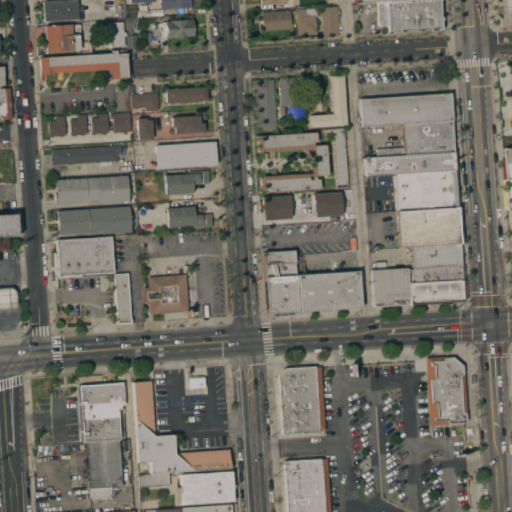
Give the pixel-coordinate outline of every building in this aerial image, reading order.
[(43,22),(43,15),(41,15),(41,10),(42,10),(42,1),(59,0),(76,0),(77,19),(43,22)] [(159,9),(158,0),(190,0),(191,7),(159,9)] [(440,0),(442,28),(387,31),(387,25),(378,26),(376,2),(408,0),(440,0)] [(511,24),(499,25),(497,0),(511,0),(511,24)] [(125,19),(124,6),(135,5),(136,18),(137,17),(138,18),(125,19)] [(338,35),(322,36),(320,7),(337,6),(338,35)] [(316,8),(316,16),(314,16),(315,30),(316,30),(316,34),(296,35),(295,9),(316,8)] [(289,10),(290,28),(262,30),(260,12),(289,10)] [(125,19),(138,18),(138,21),(134,22),(134,27),(131,27),(132,35),(136,34),(137,48),(127,48),(125,19)] [(166,36),(161,37),(160,22),(165,22),(165,21),(192,19),(193,36),(166,38),(166,36)] [(123,46),(109,47),(109,45),(108,45),(106,25),(107,25),(107,23),(121,22),(123,46)] [(45,52),(44,26),(71,24),(71,25),(79,24),(80,34),(78,34),(79,50),(45,52)] [(151,40),(149,40),(143,40),(143,32),(151,32),(151,40)] [(115,53),(125,53),(126,78),(110,79),(109,69),(39,74),(38,57),(110,52),(110,50),(115,50),(115,53)] [(320,104),(304,105),(302,76),(318,75),(320,104)] [(345,125),(311,127),(310,115),(331,113),(331,108),(328,108),(327,88),(330,88),(329,76),(342,75),(345,125)] [(278,77),(294,77),(295,105),(294,105),(295,108),(287,108),(287,106),(279,106),(278,77)] [(274,106),(275,106),(275,108),(274,108),(275,123),(276,122),(276,125),(275,125),(276,130),(258,131),(258,129),(255,129),(252,80),(255,80),(255,79),(257,79),(258,80),(272,79),(274,106)] [(115,86),(128,85),(129,110),(116,110),(115,86)] [(205,86),(206,100),(201,100),(201,101),(197,101),(197,100),(173,102),(173,103),(170,103),(170,102),(165,102),(164,89),(205,86)] [(11,118),(0,119),(0,89),(9,89),(11,118)] [(157,92),(158,110),(157,110),(150,111),(149,110),(144,111),(144,107),(131,108),(130,94),(157,92)] [(402,124),(361,127),(360,100),(450,94),(452,121),(402,124)] [(129,112),(130,124),(129,124),(129,127),(122,127),(122,130),(113,131),(112,126),(111,113),(129,112)] [(108,132),(102,132),(102,134),(97,134),(97,133),(91,133),(90,118),(97,117),(97,114),(107,114),(108,132)] [(86,133),(80,134),(80,135),(75,135),(75,134),(70,135),(69,119),(76,119),(75,116),(85,115),(86,133)] [(174,134),(173,129),(171,129),(170,117),(199,115),(199,123),(203,122),(203,132),(174,134)] [(65,135),(59,135),(59,136),(54,137),(54,136),(48,136),(47,120),(54,120),(54,117),(64,116),(65,135)] [(152,138),(137,139),(136,118),(146,117),(146,120),(151,119),(152,138)] [(452,121),(454,152),(376,157),(376,149),(403,147),(402,124),(452,121)] [(348,189),(337,190),(333,132),(324,133),(324,130),(344,129),(348,189)] [(260,192),(258,176),(310,173),(309,148),(257,152),(256,136),(315,132),(316,142),(313,142),(313,145),(325,144),(327,175),(314,176),(315,179),(318,179),(319,188),(260,192)] [(155,169),(154,145),(214,141),(215,165),(155,169)] [(51,165),(50,149),(120,145),(121,152),(117,152),(117,160),(51,165)] [(511,179),(502,180),(501,158),(504,158),(503,149),(511,148),(511,179)] [(393,174),(365,176),(363,158),(376,157),(454,152),(455,170),(393,174)] [(164,194),(163,175),(188,173),(188,171),(207,170),(208,183),(191,184),(192,193),(164,194)] [(395,212),(393,174),(455,170),(457,208),(395,212)] [(99,203),(98,200),(55,203),(54,180),(126,175),(128,201),(99,203)] [(511,195),(502,196),(501,180),(502,180),(511,179),(511,195)] [(338,192),(310,192),(311,217),(339,216),(338,192)] [(259,196),(260,220),(288,219),(287,194),(259,196)] [(511,210),(508,211),(503,211),(502,196),(511,195),(511,210)] [(101,234),(101,230),(57,233),(56,211),(128,206),(130,232),(101,234)] [(193,206),(194,214),(210,213),(211,226),(191,228),(191,225),(167,227),(165,208),(193,206)] [(410,247),(397,248),(395,212),(457,208),(459,244),(410,247)] [(0,236),(0,214),(14,213),(16,235),(0,236)] [(110,237),(113,272),(107,273),(107,275),(81,276),(81,275),(75,275),(75,277),(62,278),(62,276),(57,276),(57,275),(55,275),(54,251),(56,251),(55,240),(110,237)] [(460,266),(412,269),(410,247),(459,244),(460,266)] [(295,274),(264,277),(262,252),(293,250),(295,274)] [(408,284),(407,269),(412,269),(460,266),(461,281),(408,284)] [(373,306),(371,270),(407,267),(407,269),(408,284),(409,304),(373,306)] [(357,269),(360,307),(298,312),(295,274),(357,269)] [(130,322),(116,323),(113,287),(109,287),(108,281),(113,281),(113,274),(127,273),(130,322)] [(184,274),(187,311),(149,314),(148,303),(144,303),(142,287),(147,287),(146,277),(184,274)] [(295,274),(298,312),(265,315),(262,277),(264,277),(295,274)] [(408,284),(461,281),(462,301),(409,304),(408,284)] [(0,287),(9,287),(11,288),(13,289),(14,291),(14,293),(15,304),(15,306),(13,308),(12,309),(10,310),(0,310),(0,287)] [(462,374),(465,412),(464,412),(465,421),(447,423),(447,424),(428,425),(424,357),(442,356),(442,357),(451,357),(461,366),(462,366),(462,374)] [(323,431),(280,434),(277,374),(282,368),(314,366),(319,366),(319,367),(323,431)] [(188,389),(187,378),(203,377),(204,387),(188,389)] [(137,462),(132,381),(150,380),(153,436),(172,434),(173,452),(228,449),(229,468),(167,472),(168,485),(139,487),(138,474),(148,474),(148,461),(137,462)] [(83,443),(81,443),(78,385),(121,382),(123,405),(120,405),(120,409),(117,409),(117,440),(83,443)] [(128,463),(117,463),(118,486),(108,486),(108,496),(87,497),(83,443),(117,440),(126,440),(128,463)] [(283,511),(280,461),(318,458),(318,459),(324,459),(327,511),(283,511)] [(230,471),(232,501),(181,504),(180,492),(177,492),(176,487),(180,486),(179,474),(230,471)]
